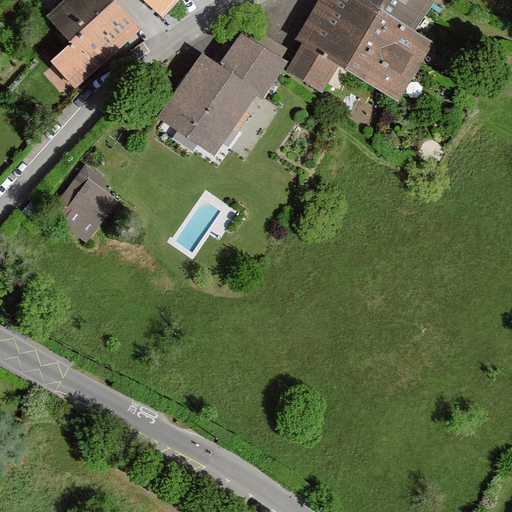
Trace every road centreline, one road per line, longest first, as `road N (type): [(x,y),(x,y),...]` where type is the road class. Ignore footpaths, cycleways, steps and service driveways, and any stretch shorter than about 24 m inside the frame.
road 1 (unclassified): [(290,511),(207,454),(0,344)]
road 2 (unclassified): [(0,209),(120,83),(236,0)]
